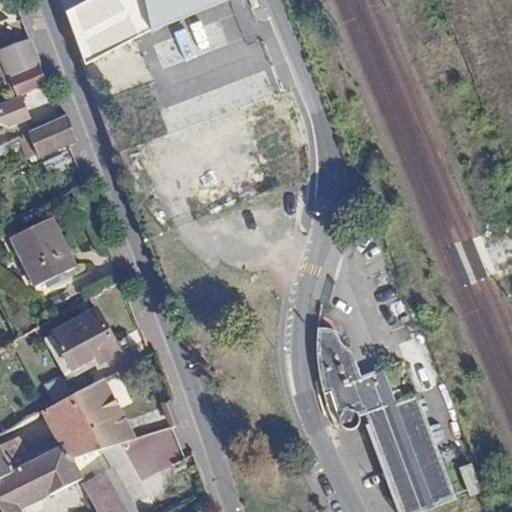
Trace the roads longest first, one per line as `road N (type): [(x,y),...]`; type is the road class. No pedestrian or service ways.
road 1 (residential): [(43,0),(235,511)]
road 2 (residential): [(357,511),(306,391),(308,311),(338,199),(329,126),(275,0)]
